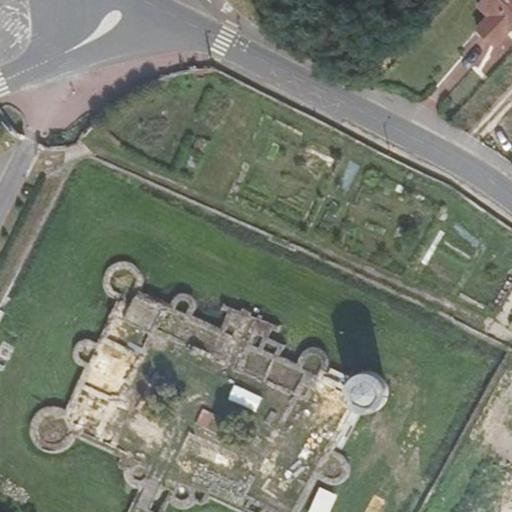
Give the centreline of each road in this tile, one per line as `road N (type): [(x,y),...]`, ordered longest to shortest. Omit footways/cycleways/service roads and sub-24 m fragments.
road 1 (secondary): [(136,0),(367,114)]
road 2 (secondary): [(367,114),(511,197)]
road 3 (secondary): [(0,81),(58,56),(110,0)]
